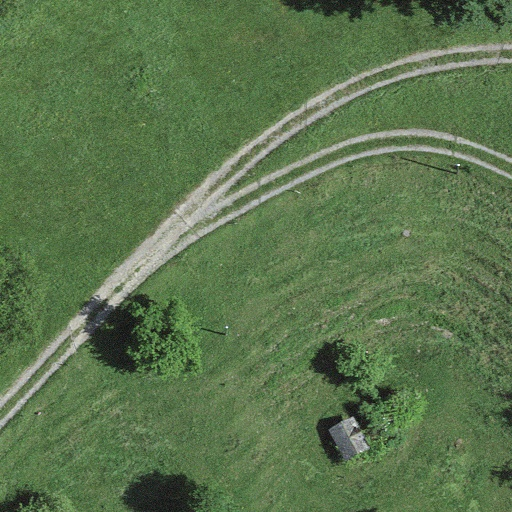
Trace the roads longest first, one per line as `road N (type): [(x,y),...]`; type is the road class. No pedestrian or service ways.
road 1 (track): [(511,53),(380,74),(280,128),(0,422)]
road 2 (track): [(181,238),(347,147),(403,141),(511,163)]
